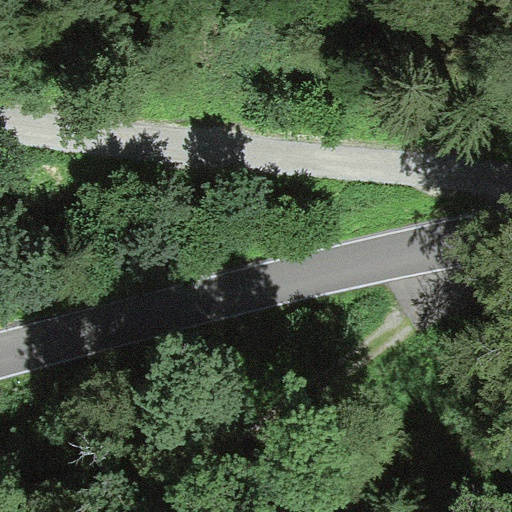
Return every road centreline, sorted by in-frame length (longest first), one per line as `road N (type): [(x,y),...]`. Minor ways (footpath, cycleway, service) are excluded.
road 1 (tertiary): [(0,353),(511,231)]
road 2 (track): [(511,183),(463,171),(0,124)]
road 3 (track): [(494,235),(421,304),(263,411),(206,467),(177,511)]
